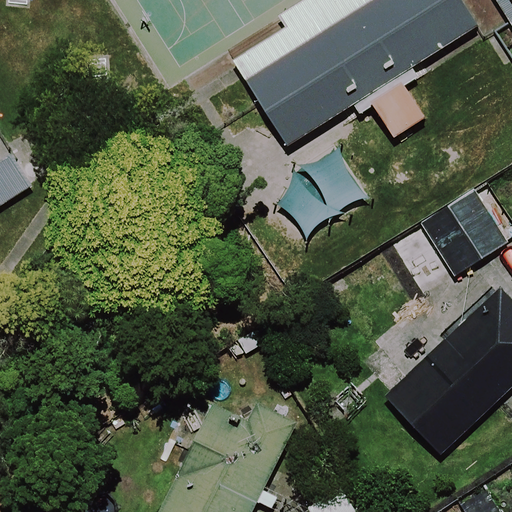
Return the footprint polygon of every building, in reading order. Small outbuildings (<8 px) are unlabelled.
[(473,30),(452,0),(369,0),(241,84),(287,153),(473,30)] [(0,205),(28,187),(9,158),(0,163),(0,205)] [(502,250),(468,194),(375,252),(410,308),(502,250)] [(511,311),(498,296),(380,400),(433,461),(511,392),(511,393),(511,311)] [(250,511),(294,424),(237,396),(226,418),(207,409),(155,511),(250,511)] [(352,511),(340,491),(305,511),(352,511)]
